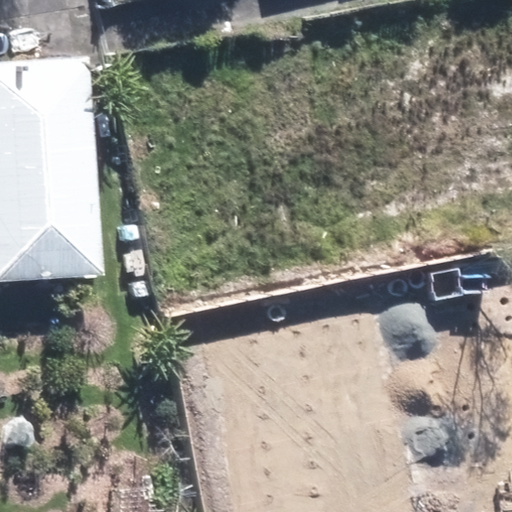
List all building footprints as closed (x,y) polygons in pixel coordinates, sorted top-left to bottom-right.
[(399,198),(505,142),(495,124),(511,114),(511,2),(342,92),(399,198)] [(0,279),(99,274),(86,56),(0,60),(0,279)] [(204,162),(225,276),(318,260),(299,146),(204,162)] [(419,358),(446,499),(511,485),(511,267),(409,289),(410,295),(381,301),(393,363),(419,358)] [(199,449),(200,481),(239,479),(239,448),(199,449)] [(240,507),(240,511),(307,511),(307,502),(240,507)]
